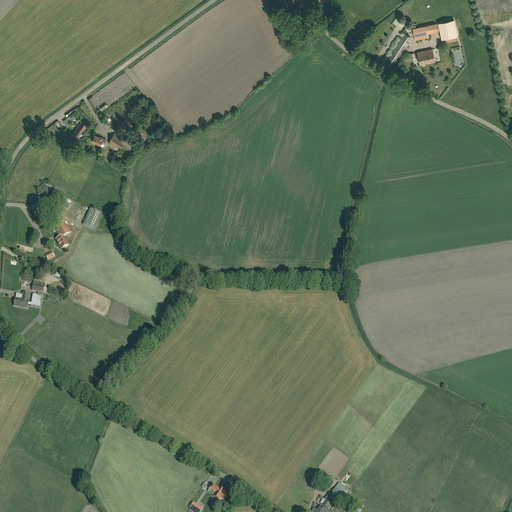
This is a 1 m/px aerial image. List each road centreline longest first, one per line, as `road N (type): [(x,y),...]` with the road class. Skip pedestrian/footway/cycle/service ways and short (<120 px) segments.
road 1 (unclassified): [(276,511),(33,359),(0,312)]
road 2 (unclassified): [(0,195),(10,162),(31,134),(214,0)]
road 3 (unclassified): [(278,0),(374,68),(511,141)]
